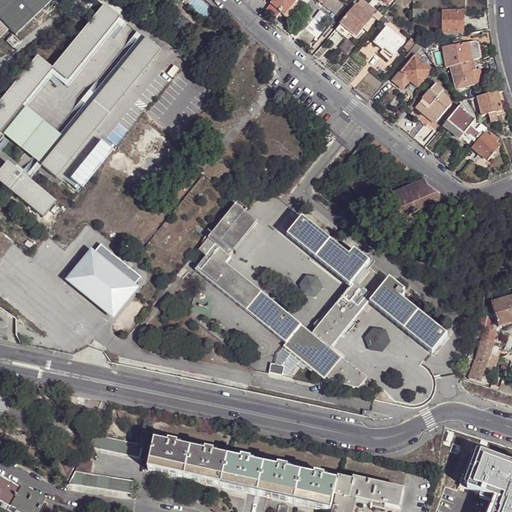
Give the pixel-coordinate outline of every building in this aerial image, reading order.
[(53,0),(52,0),(0,0),(0,39),(11,30),(17,36),(53,0)] [(276,19),(282,13),(285,16),(296,3),(298,0),(275,0),(272,4),(266,10),(276,19)] [(340,0),(329,0),(326,5),(338,14),(346,4),(340,0)] [(372,19),(379,10),(365,0),(360,0),(356,6),(372,19)] [(300,7),(296,3),(285,16),(289,19),(300,7)] [(104,6),(51,69),(67,82),(119,19),(104,6)] [(358,36),(364,28),(372,19),(356,6),(342,23),(337,29),(349,38),(353,33),(358,36)] [(444,32),(464,32),(464,12),(444,12),(444,32)] [(364,28),(369,32),(376,23),(372,19),(364,28)] [(394,56),(406,43),(388,28),(375,44),(383,50),(385,48),(394,56)] [(13,48),(19,41),(14,35),(7,42),(13,48)] [(159,52),(144,39),(62,138),(39,166),(55,179),(159,52)] [(431,48),(431,40),(418,42),(423,46),(427,51),(431,48)] [(260,47),(253,42),(247,48),(255,54),(260,47)] [(410,53),(414,47),(409,43),(405,48),(410,53)] [(474,60),(481,59),(479,46),(475,43),(462,46),(455,46),(445,48),(447,67),(451,66),(474,60)] [(422,48),(417,44),(414,47),(410,53),(407,57),(411,61),(395,82),(404,89),(411,81),(418,87),(432,70),(419,59),(416,56),(422,48)] [(425,52),(422,48),(416,56),(419,59),(425,52)] [(0,101),(0,131),(0,132),(22,106),(51,69),(36,57),(0,101)] [(476,70),(474,60),(451,66),(456,89),(484,83),(481,70),(476,70)] [(436,120),(435,122),(437,124),(452,106),(448,98),(442,94),(444,92),(435,85),(417,108),(425,114),(427,112),(436,120)] [(509,102),(505,92),(478,98),(483,115),(489,114),(496,112),(502,111),(501,104),(509,102)] [(39,166),(62,138),(22,106),(0,132),(39,166)] [(475,119),(460,107),(448,121),(463,134),(474,143),(481,135),(470,126),(475,119)] [(425,114),(435,122),(436,120),(427,112),(425,114)] [(459,139),(463,134),(448,121),(444,128),(459,139)] [(326,147),(334,139),(326,132),(318,141),(326,147)] [(489,139),(484,135),(473,148),(488,161),(499,148),(495,145),(498,142),(491,136),(489,139)] [(391,154),(374,139),(369,146),(386,160),(387,159),(391,154)] [(391,154),(387,159),(405,173),(409,168),(391,154)] [(55,202),(6,163),(0,169),(0,183),(41,218),(55,202)] [(427,185),(426,182),(423,183),(390,197),(401,219),(446,200),(427,185)] [(312,335),(227,264),(231,259),(230,257),(258,223),(236,206),(199,251),(206,256),(196,270),(286,345),(284,347),(324,380),(326,378),(329,374),(335,378),(332,382),(353,388),(357,383),(361,386),(367,378),(348,362),(347,363),(331,350),(369,303),(433,355),(447,336),(402,299),(405,296),(403,294),(405,291),(389,279),(384,285),(379,292),(359,276),(364,270),(369,263),(354,250),(349,256),(302,218),(287,236),(350,287),(312,335)] [(70,281),(111,313),(140,278),(100,245),(70,281)] [(384,285),(364,270),(359,276),(379,292),(384,285)] [(495,317),(498,329),(511,324),(511,298),(491,306),(495,317)] [(479,323),(476,335),(481,337),(483,328),(485,317),(480,316),(479,323)] [(495,317),(485,317),(483,328),(496,331),(498,329),(495,317)] [(481,337),(480,343),(492,346),(496,331),(483,328),(481,337)] [(370,329),(362,339),(367,352),(380,353),(388,343),(384,331),(370,329)] [(470,359),(476,360),(480,343),(474,342),(470,359)] [(476,360),(476,362),(487,365),(491,355),(494,346),(492,346),(480,343),(476,360)] [(500,347),(494,346),(491,355),(496,357),(500,347)] [(271,351),(262,360),(266,372),(278,374),(287,364),(283,353),(271,351)] [(491,355),(487,365),(495,368),(499,357),(496,357),(491,355)] [(466,372),(472,374),(476,362),(476,360),(470,359),(466,372)] [(469,379),(480,383),(484,372),(487,365),(476,362),(472,374),(469,379)] [(487,365),(484,372),(491,374),(492,374),(495,368),(487,365)] [(329,374),(326,378),(332,382),(335,378),(329,374)] [(511,386),(502,383),(500,390),(511,394),(511,386)] [(142,446),(95,435),(89,447),(139,459),(142,446)] [(445,439),(442,457),(458,459),(461,441),(445,439)] [(147,471),(184,480),(190,452),(174,448),(170,447),(163,446),(154,444),(147,471)] [(190,452),(184,480),(221,489),(227,461),(217,459),(211,457),(207,456),(190,452)] [(511,511),(511,465),(481,453),(469,490),(496,502),(492,511),(511,511)] [(131,495),(134,482),(90,474),(92,461),(80,459),(68,484),(131,495)] [(227,461),(221,489),(243,494),(250,466),(248,465),(244,465),(227,461)] [(250,466),(243,494),(258,498),(265,469),(250,466)] [(265,469),(258,498),(274,501),(280,473),(265,469)] [(281,473),(280,473),(274,501),(295,506),(301,478),(285,474),(281,473)] [(0,477),(0,481),(19,491),(20,488),(0,477)] [(301,478),(295,506),(321,511),(331,511),(336,496),(338,487),(333,486),(321,483),(318,482),(301,478)] [(0,503),(14,511),(15,511),(17,511),(19,511),(37,511),(44,500),(21,487),(20,488),(19,491),(0,481),(0,503)] [(339,481),(338,487),(336,496),(386,507),(401,511),(405,493),(355,482),(354,484),(339,481)] [(336,496),(331,511),(335,511),(338,500),(356,504),(385,510),(386,507),(336,496)] [(338,500),(335,511),(353,511),(356,504),(338,500)]
